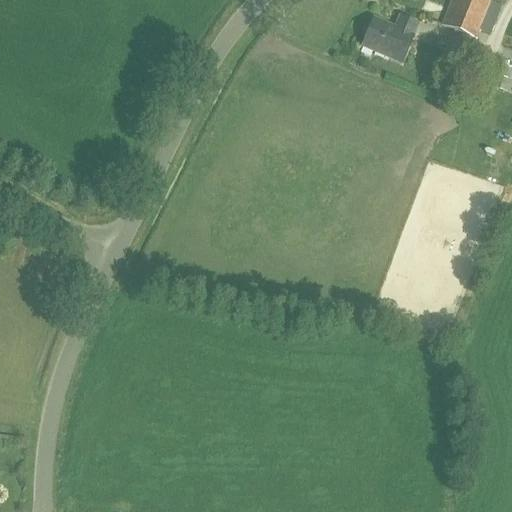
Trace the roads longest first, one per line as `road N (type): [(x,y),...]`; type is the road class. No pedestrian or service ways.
road 1 (unclassified): [(116,258),(223,45),(263,0)]
road 2 (unclassified): [(46,511),(64,379),(116,258)]
road 3 (unclassified): [(116,258),(0,196)]
